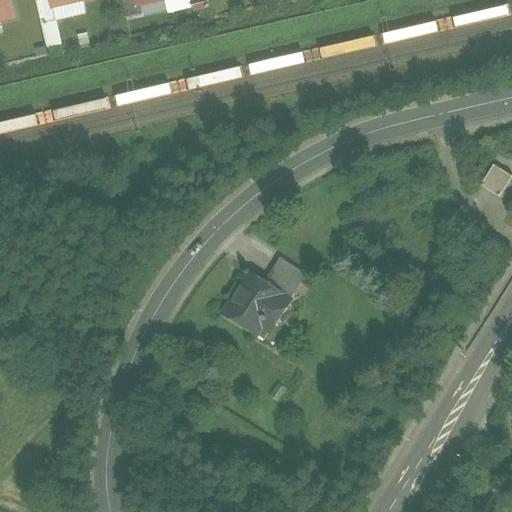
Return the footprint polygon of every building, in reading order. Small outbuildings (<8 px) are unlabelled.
[(34,0),(39,19),(53,16),(49,0),(34,0)] [(41,22),(44,46),(58,44),(55,21),(41,22)] [(493,164),(481,184),(499,195),(511,175),(493,164)] [(305,272),(279,255),(266,275),(292,292),(305,272)] [(247,268),(218,310),(261,339),(290,297),(247,268)] [(281,399),(289,387),(281,381),(273,393),(281,399)]
